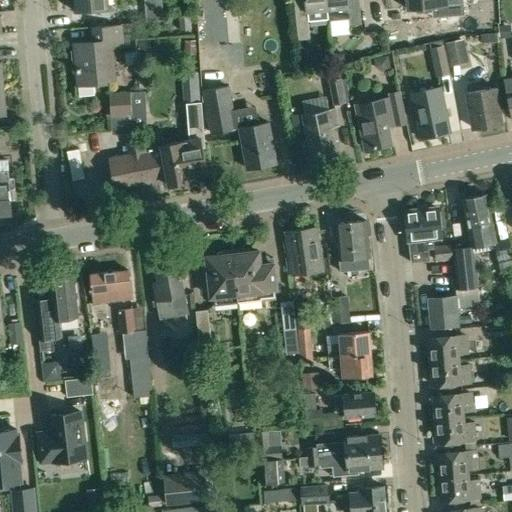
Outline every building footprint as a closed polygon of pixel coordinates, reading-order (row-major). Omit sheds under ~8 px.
[(108,9),(106,0),(72,0),(74,12),(108,9)] [(306,13),(327,11),(325,0),(303,0),(304,3),(294,4),(297,41),(309,40),(306,13)] [(325,0),(327,11),(328,22),(348,20),(348,26),(360,25),(358,0),(325,0)] [(445,0),(406,0),(407,10),(437,8),(438,19),(464,17),(463,5),(446,6),(445,0)] [(92,42),(72,44),(76,86),(78,86),(79,99),(94,98),(93,84),(106,83),(116,82),(114,58),(104,59),(103,49),(122,47),(120,25),(91,28),(92,42)] [(441,39),(428,42),(430,50),(436,78),(448,75),(443,47),(441,39)] [(445,43),(450,66),(468,63),(463,39),(445,43)] [(181,74),(183,101),(200,100),(198,73),(181,74)] [(511,78),(503,81),(505,91),(511,121),(511,78)] [(341,79),(328,81),(333,105),(345,103),(341,79)] [(229,85),(203,90),(209,132),(236,128),(229,85)] [(440,88),(410,94),(420,139),(450,133),(440,88)] [(498,88),(489,90),(467,94),(470,113),(472,129),(500,124),(497,109),(496,109),(496,105),(491,106),(490,101),(501,100),(498,88)] [(388,97),(353,104),(363,151),(394,145),(391,128),(407,124),(400,91),(387,93),(388,97)] [(129,93),(109,94),(110,117),(131,115),(129,93)] [(190,141),(161,147),(167,179),(168,185),(187,181),(186,177),(207,173),(202,148),(203,148),(202,129),(201,103),(187,106),(189,129),(190,141)] [(303,158),(310,156),(311,160),(336,155),(331,128),(337,127),(334,109),(302,115),(305,132),(307,138),(300,140),(303,158)] [(302,113),(291,115),(294,134),(305,132),(302,115),(302,113)] [(238,128),(246,169),(275,164),(268,123),(238,128)] [(167,179),(161,147),(158,136),(124,142),(126,153),(107,157),(113,191),(145,185),(145,184),(167,179)] [(78,149),(66,152),(71,180),(83,178),(78,149)] [(0,215),(11,214),(7,161),(0,161),(0,215)] [(494,242),(495,242),(494,235),(486,195),(461,200),(472,247),(473,251),(474,251),(495,246),(494,242)] [(404,212),(408,241),(409,250),(427,248),(427,244),(435,243),(434,238),(440,238),(437,209),(404,212)] [(369,256),(366,221),(334,224),(337,259),(338,259),(339,268),(350,267),(350,271),(359,270),(359,266),(369,265),(368,256),(369,256)] [(316,228),(285,233),(291,274),(323,269),(316,228)] [(495,242),(494,242),(495,246),(496,252),(497,258),(501,257),(511,256),(508,239),(495,242)] [(451,246),(433,248),(435,260),(452,258),(451,246)] [(472,247),(452,249),(456,289),(477,287),(474,251),(473,251),(472,247)] [(247,249),(232,251),(237,305),(238,305),(238,303),(275,299),(275,290),(278,290),(275,261),(259,263),(258,252),(248,253),(247,249)] [(237,305),(232,251),(216,252),(216,257),(206,258),(210,298),(213,297),(214,306),(237,303),(237,305)] [(187,313),(184,295),(177,262),(153,266),(156,283),(152,284),(156,301),(159,319),(187,313)] [(128,271),(90,275),(92,292),(93,303),(130,299),(129,288),(128,271)] [(48,298),(34,300),(35,308),(39,339),(40,351),(54,349),(53,338),(62,336),(60,319),(77,317),(72,277),(46,280),(48,298)] [(330,297),(332,320),(333,323),(350,321),(348,296),(330,297)] [(426,299),(429,330),(460,327),(457,296),(426,299)] [(308,299),(292,301),(295,329),(308,328),(311,327),(308,299)] [(295,329),(292,301),(280,302),(285,354),(297,352),(297,349),(296,340),(295,329)] [(134,333),(133,331),(131,310),(118,311),(120,334),(122,334),(134,333)] [(207,311),(195,312),(199,352),(211,350),(207,311)] [(19,326),(8,327),(10,346),(21,345),(19,326)] [(308,328),(295,329),(296,340),(309,338),(308,328)] [(146,330),(133,331),(134,333),(122,334),(124,359),(131,359),(131,371),(130,371),(133,399),(153,396),(150,369),(148,369),(147,357),(149,357),(146,330)] [(327,345),(328,357),(370,353),(368,331),(337,334),(338,344),(327,345)] [(428,345),(429,363),(459,360),(458,354),(468,353),(467,337),(457,338),(457,337),(429,339),(430,345),(428,345)] [(310,348),(297,349),(297,352),(298,359),(311,358),(310,348)] [(370,353),(328,357),(327,357),(328,370),(340,369),(341,378),(371,375),(370,353)] [(459,360),(429,363),(430,380),(433,379),(433,385),(460,383),(470,382),(469,365),(459,365),(459,360)] [(92,376),(64,379),(66,395),(94,392),(92,376)] [(343,395),(334,395),(335,411),(345,411),(345,418),(374,416),(374,413),(376,411),(376,404),(373,401),(372,392),(343,394),(343,395)] [(432,397),(434,421),(463,418),(463,412),(473,411),(471,395),(462,395),(432,397)] [(304,410),(306,428),(342,426),(341,412),(322,414),(321,409),(304,410)] [(81,425),(79,411),(48,415),(50,431),(51,438),(38,440),(37,440),(40,464),(54,462),(53,461),(85,458),(83,440),(85,440),(83,425),(81,425)] [(463,418),(434,421),(436,443),(475,439),(474,423),(464,424),(463,418)] [(16,429),(0,430),(0,484),(12,483),(13,490),(12,491),(14,511),(34,511),(32,489),(21,490),(20,482),(21,482),(20,476),(19,463),(21,463),(21,460),(19,460),(18,453),(20,453),(18,434),(16,434),(16,429)] [(318,444),(318,446),(306,447),(307,457),(331,455),(380,450),(379,434),(344,437),(345,442),(318,444)] [(257,457),(263,457),(282,456),(282,444),(270,445),(270,437),(256,438),(257,457)] [(511,444),(497,446),(499,458),(511,457),(511,444)] [(380,450),(331,455),(307,457),(308,466),(319,465),(319,468),(347,466),(347,471),(382,468),(380,450)] [(437,462),(438,478),(468,476),(468,470),(477,469),(476,452),(467,453),(467,452),(439,454),(439,461),(437,462)] [(270,460),(258,461),(260,484),(272,483),(285,482),(283,459),(270,460)] [(163,475),(166,506),(208,502),(205,471),(163,475)] [(468,476),(438,478),(440,495),(442,495),(443,500),(480,497),(478,480),(468,481),(468,476)] [(330,482),(300,484),(301,503),(331,501),(330,482)] [(511,500),(511,485),(502,486),(503,501),(511,500)] [(278,488),(279,500),(297,499),(296,487),(278,488)] [(385,511),(383,487),(359,489),(360,493),(350,494),(351,511),(385,511)] [(149,508),(161,506),(160,495),(147,497),(149,508)]
